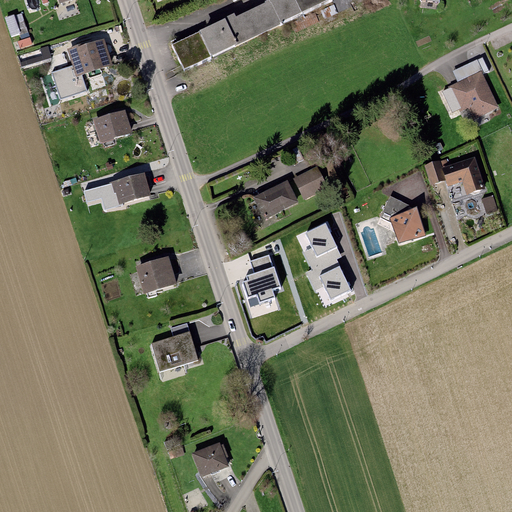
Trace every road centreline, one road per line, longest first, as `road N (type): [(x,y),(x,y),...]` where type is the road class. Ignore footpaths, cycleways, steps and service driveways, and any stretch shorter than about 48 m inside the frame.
road 1 (secondary): [(246,360),(142,44)]
road 2 (residential): [(246,360),(511,232)]
